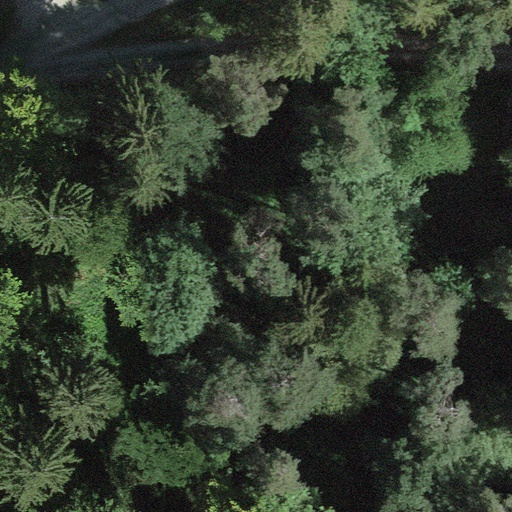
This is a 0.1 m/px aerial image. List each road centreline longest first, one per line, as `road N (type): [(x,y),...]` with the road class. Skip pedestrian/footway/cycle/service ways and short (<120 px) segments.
road 1 (track): [(28,0),(37,42),(511,97)]
road 2 (track): [(147,0),(0,56)]
